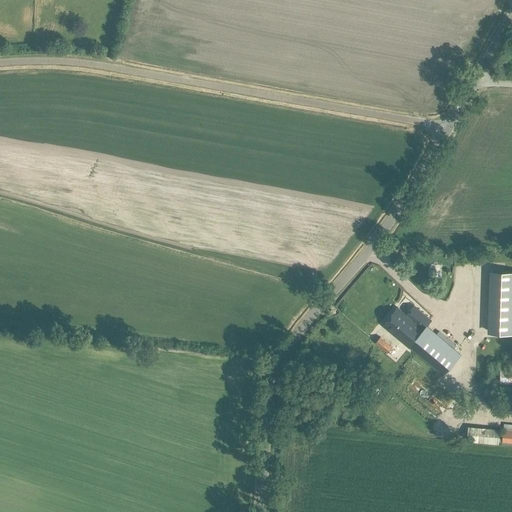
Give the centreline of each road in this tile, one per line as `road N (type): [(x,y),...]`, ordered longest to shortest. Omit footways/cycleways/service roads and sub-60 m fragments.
road 1 (unclassified): [(448,128),(65,61),(0,62)]
road 2 (unclassified): [(260,511),(280,367),(295,337),(411,193),(448,128)]
